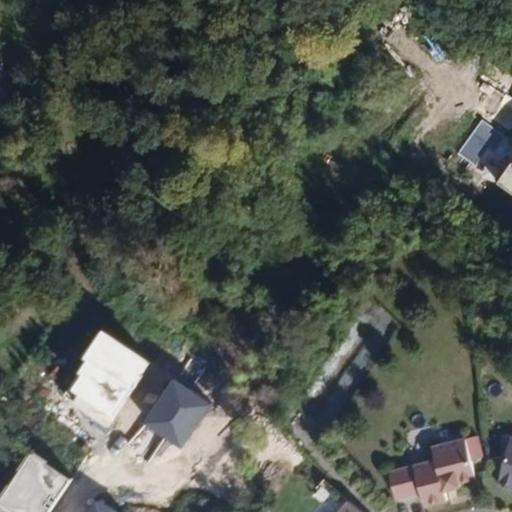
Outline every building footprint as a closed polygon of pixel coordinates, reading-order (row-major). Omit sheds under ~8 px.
[(472,126),(454,156),(475,168),(493,139),(472,126)] [(511,166),(498,187),(511,196),(511,166)] [(152,365),(107,334),(62,398),(113,429),(152,365)] [(212,409),(179,386),(153,423),(186,446),(212,409)] [(463,483),(462,479),(479,475),(468,435),(435,444),(438,457),(392,470),(399,495),(424,488),(427,502),(450,496),(448,487),(463,483)] [(511,438),(499,485),(511,488),(511,438)] [(45,511),(65,482),(26,452),(0,495),(0,502),(13,511),(45,511)] [(368,511),(352,497),(339,511),(368,511)] [(110,511),(96,503),(90,511),(110,511)]
